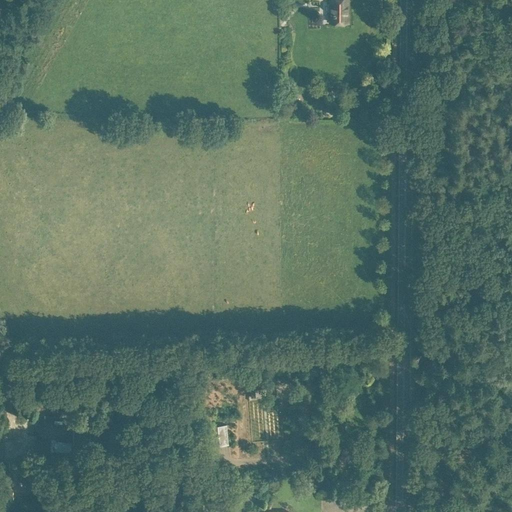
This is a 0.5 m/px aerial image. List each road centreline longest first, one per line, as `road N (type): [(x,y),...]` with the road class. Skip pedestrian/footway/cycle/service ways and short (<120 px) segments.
road 1 (unclassified): [(404,341),(0,361)]
road 2 (tertiary): [(404,341),(406,0)]
road 3 (tertiary): [(401,511),(404,341)]
